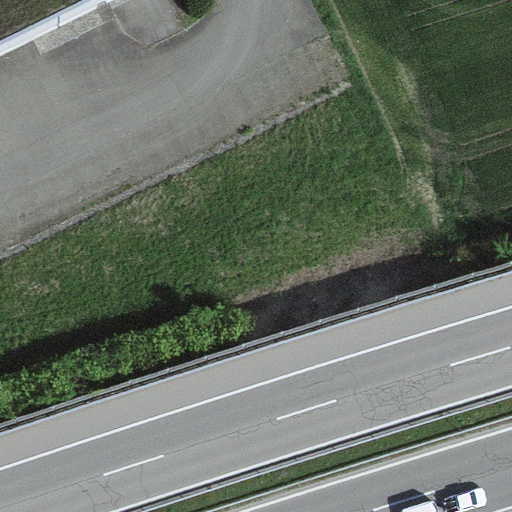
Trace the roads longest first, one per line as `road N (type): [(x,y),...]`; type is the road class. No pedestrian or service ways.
road 1 (motorway): [(511,344),(0,511)]
road 2 (motorway): [(373,511),(511,467)]
